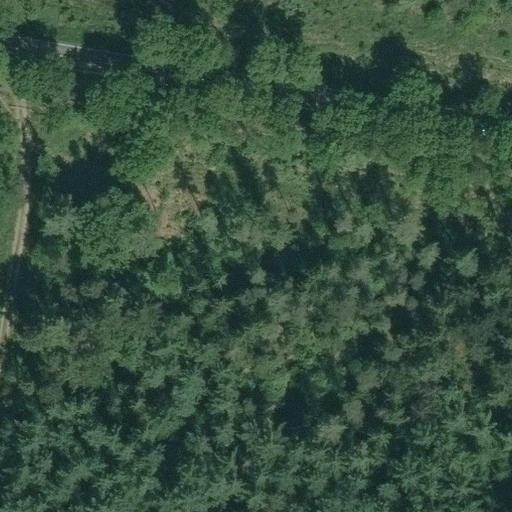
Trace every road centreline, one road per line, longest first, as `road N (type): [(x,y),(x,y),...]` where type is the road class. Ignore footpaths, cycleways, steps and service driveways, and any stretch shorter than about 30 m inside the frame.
road 1 (secondary): [(511,137),(0,53)]
road 2 (track): [(0,365),(56,63)]
